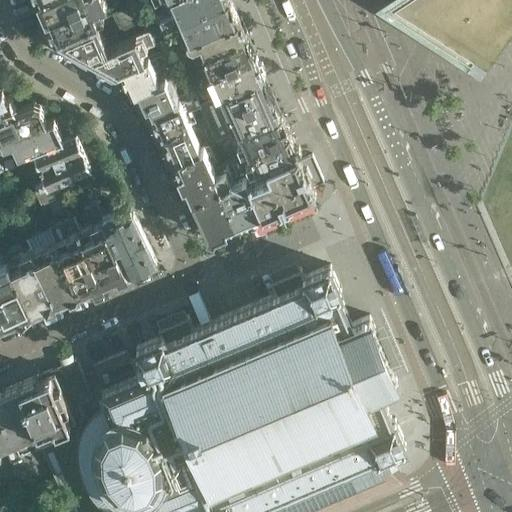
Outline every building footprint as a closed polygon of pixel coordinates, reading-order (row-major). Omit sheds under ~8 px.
[(39,0),(47,16),(83,0),(39,0)] [(97,18),(92,8),(105,2),(103,0),(83,0),(47,16),(56,35),(97,18)] [(165,20),(211,0),(170,0),(159,5),(165,20)] [(185,38),(187,37),(240,14),(233,0),(211,0),(165,20),(168,26),(170,25),(171,27),(174,25),(180,26),(185,38)] [(511,41),(511,0),(390,0),(377,9),(427,46),(480,83),(484,76),(486,77),(487,76),(511,41)] [(205,51),(248,32),(240,14),(187,37),(191,44),(191,45),(192,46),(193,47),(194,47),(196,46),(199,45),(202,52),(205,51)] [(114,43),(102,16),(97,18),(56,35),(57,38),(79,51),(91,58),(91,57),(113,70),(114,70),(119,67),(149,54),(160,49),(150,27),(114,43)] [(256,52),(248,32),(205,51),(214,71),(256,52)] [(223,93),(266,74),(256,52),(214,71),(202,76),(194,55),(183,60),(201,103),(223,93)] [(159,79),(149,54),(119,67),(127,84),(129,83),(133,90),(137,89),(159,79)] [(274,94),(266,74),(223,93),(231,113),(274,94)] [(180,98),(176,88),(171,91),(165,77),(159,79),(137,89),(145,105),(148,104),(152,111),(153,110),(180,98)] [(0,114),(17,108),(11,94),(7,96),(3,87),(0,88),(0,114)] [(194,92),(180,98),(153,110),(160,127),(161,126),(164,134),(191,122),(197,119),(193,109),(200,105),(194,92)] [(229,134),(241,129),(272,116),(282,111),(274,94),(231,113),(227,115),(230,123),(226,128),(229,134)] [(0,135),(47,119),(40,104),(34,102),(17,108),(0,114),(0,135)] [(299,150),(286,122),(282,111),(272,116),(241,129),(258,168),(299,150)] [(63,135),(55,116),(47,119),(0,135),(0,145),(13,141),(17,152),(24,150),(63,135)] [(202,146),(191,122),(164,134),(172,150),(176,157),(202,146)] [(39,165),(84,147),(77,130),(63,135),(24,150),(25,154),(28,153),(32,157),(36,156),(39,165)] [(211,176),(207,169),(212,167),(211,165),(221,160),(217,151),(208,156),(203,146),(202,146),(176,157),(194,196),(209,190),(204,179),(211,176)] [(38,188),(92,166),(84,147),(39,165),(43,173),(40,175),(39,181),(36,182),(38,188)] [(312,191),(314,185),(314,184),(324,179),(313,154),(302,158),(299,150),(258,168),(230,180),(226,170),(216,174),(237,223),(312,191)] [(237,223),(216,174),(211,176),(204,179),(209,190),(194,196),(209,229),(211,235),(237,223)] [(157,257),(133,207),(130,201),(101,213),(103,218),(129,270),(139,265),(157,257)] [(129,270),(103,218),(80,228),(105,280),(129,270)] [(105,280),(80,228),(76,219),(64,224),(68,233),(56,238),(81,290),(105,280)] [(81,290),(56,238),(55,236),(31,247),(57,300),(81,290)] [(57,300),(31,247),(31,246),(7,256),(33,311),(57,300)] [(33,311),(7,256),(0,258),(0,301),(9,321),(33,311)] [(412,458),(401,430),(399,430),(384,394),(400,387),(373,324),(357,330),(342,293),(343,293),(331,263),(305,274),(301,266),(271,279),(275,287),(193,322),(189,313),(159,326),(163,334),(133,347),(143,371),(100,389),(101,391),(92,394),(78,400),(88,424),(81,441),(81,469),(91,492),(109,511),(319,511),(406,475),(383,470),(411,458),(412,458)] [(0,324),(9,321),(0,301),(0,324)] [(110,369),(132,360),(127,349),(93,363),(101,383),(113,378),(110,369)] [(87,422),(78,400),(92,394),(77,359),(74,358),(60,364),(60,366),(59,366),(57,366),(56,366),(55,366),(17,383),(0,389),(0,444),(13,439),(18,452),(36,445),(38,452),(56,445),(58,450),(77,442),(71,429),(87,422)] [(10,485),(5,473),(0,474),(0,476),(5,487),(10,485)]
